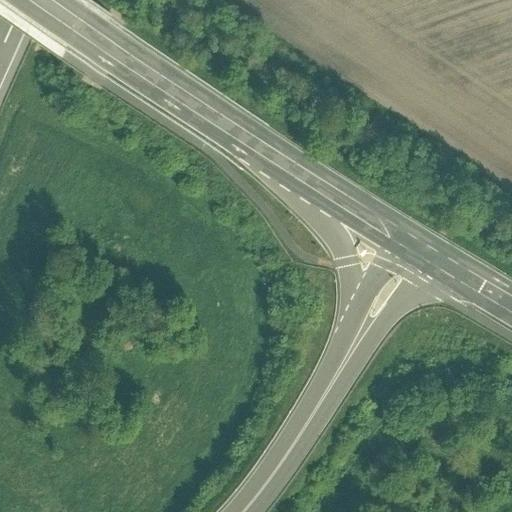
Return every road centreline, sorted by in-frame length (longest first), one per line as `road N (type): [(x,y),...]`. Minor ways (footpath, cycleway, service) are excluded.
road 1 (motorway): [(252,511),(421,247)]
road 2 (secondary): [(294,165),(44,0)]
road 3 (motorway): [(350,319),(269,460),(222,511)]
road 4 (motorway): [(294,165),(335,221),(347,258),(350,319)]
road 5 (secondary): [(398,233),(294,165)]
